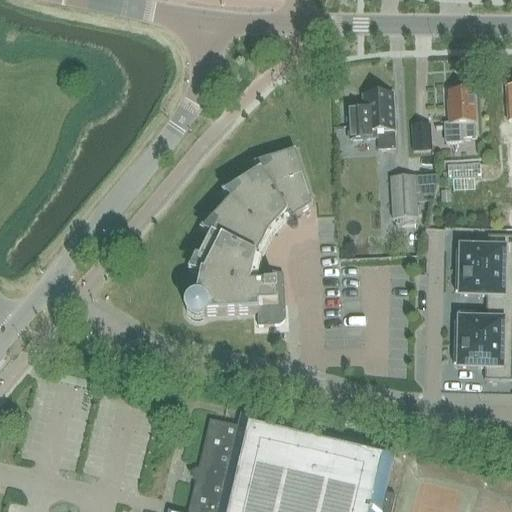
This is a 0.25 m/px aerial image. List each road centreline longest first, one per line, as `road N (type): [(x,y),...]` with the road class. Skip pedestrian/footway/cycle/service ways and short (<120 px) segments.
road 1 (residential): [(48,286),(146,354),(405,414),(511,416)]
road 2 (unclassified): [(48,286),(177,129),(201,81),(209,24)]
road 3 (residential): [(298,24),(511,24)]
road 4 (residential): [(209,24),(90,0)]
